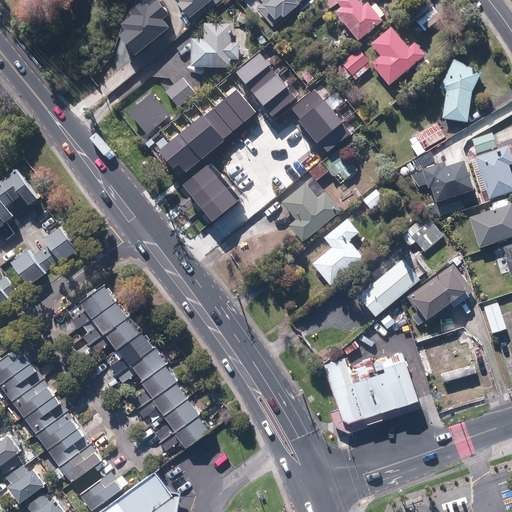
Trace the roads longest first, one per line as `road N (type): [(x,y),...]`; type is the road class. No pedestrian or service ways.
road 1 (secondary): [(0,51),(139,230)]
road 2 (tertiary): [(311,493),(511,423)]
road 3 (residential): [(29,307),(139,457)]
road 4 (secondary): [(139,230),(242,370)]
road 5 (secondary): [(242,370),(274,394),(302,436),(311,493)]
road 6 (secondary): [(311,493),(251,402),(242,370)]
road 7 (residential): [(139,230),(29,307)]
